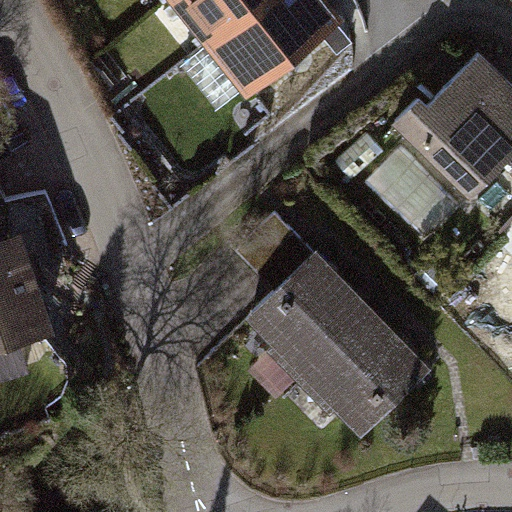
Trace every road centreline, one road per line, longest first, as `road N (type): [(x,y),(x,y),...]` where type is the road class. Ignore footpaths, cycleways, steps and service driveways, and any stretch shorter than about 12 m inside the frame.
road 1 (residential): [(202,511),(132,252),(57,85),(7,0)]
road 2 (residential): [(386,511),(434,499),(511,495)]
